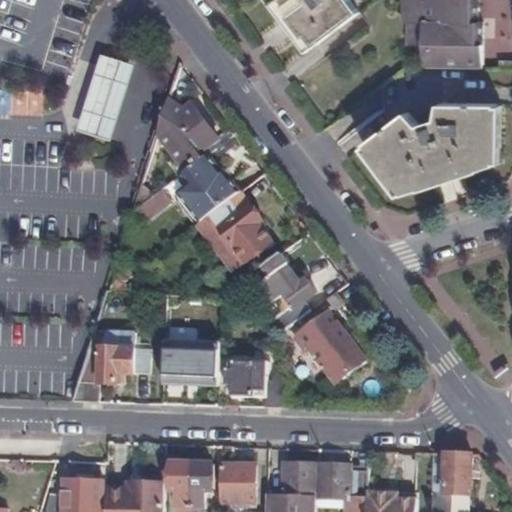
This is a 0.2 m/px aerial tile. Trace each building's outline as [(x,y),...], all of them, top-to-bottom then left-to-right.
[(304,28),(301,31),(305,37),(308,35),(317,46),(361,12),(351,0),(277,0),(291,17),(294,14),(304,28)] [(425,46),(424,69),(485,70),(485,24),(480,23),(480,0),(405,0),(405,23),(410,23),(410,45),(425,46)] [(298,34),(301,31),(304,28),(294,14),(291,17),(288,19),(298,34)] [(189,117),(171,101),(161,136),(188,173),(205,161),(201,155),(221,140),(198,110),(189,117)] [(410,113),(369,145),(407,194),(423,190),(423,186),(454,176),(482,167),(483,170),(499,165),(500,105),(444,105),(440,120),(422,127),(410,113)] [(203,224),(242,194),(226,171),(225,173),(212,155),(205,161),(188,173),(184,176),(192,186),(179,195),(203,224)] [(165,191),(136,212),(145,222),(172,200),(165,191)] [(264,222),(242,194),(203,224),(200,227),(222,255),(226,251),(241,269),(275,244),(264,230),(261,226),(264,222)] [(272,325),(286,332),(316,310),(309,301),(319,294),(308,280),(304,283),(284,257),(267,270),(276,282),(268,288),(288,313),(272,325)] [(110,295),(113,295),(129,282),(118,270),(110,295)] [(334,315),(347,305),(338,293),(316,310),(324,321),(298,340),(302,345),(306,341),(314,351),(340,385),(370,363),(334,315)] [(309,354),(314,351),(306,341),(302,345),(309,354)] [(165,386),(221,388),(224,346),(168,344),(165,386)] [(76,403),(102,404),(102,386),(120,387),(121,375),(128,375),(152,375),(153,351),(137,351),(119,350),(93,350),(76,403)] [(267,410),(284,410),(284,383),(268,383),(269,364),(230,364),(229,373),(227,373),(226,384),(229,384),(229,387),(235,387),(235,398),(267,400),(267,410)] [(474,496),(474,456),(436,455),(435,495),(474,496)] [(194,511),(196,466),(175,465),(174,492),(181,493),(180,510),(188,510),(187,511),(194,511)] [(286,498),(269,497),(268,511),(318,511),(319,506),(320,466),(287,465),(286,498)] [(217,466),(196,466),(194,511),(203,511),(204,510),(210,510),(210,493),(216,493),(217,466)] [(258,466),(224,466),(224,504),(240,504),(240,510),(257,510),(258,466)] [(354,468),(320,466),(319,506),(324,506),(324,499),(349,500),(348,511),(368,511),(370,492),(370,474),(354,474),(354,468)] [(51,511),(105,511),(106,483),(66,482),(66,497),(52,497),(51,511)] [(109,511),(166,511),(166,486),(142,486),(141,493),(129,492),(110,492),(109,511)] [(389,493),(370,492),(368,511),(418,511),(419,499),(401,498),(389,498),(389,493)]
